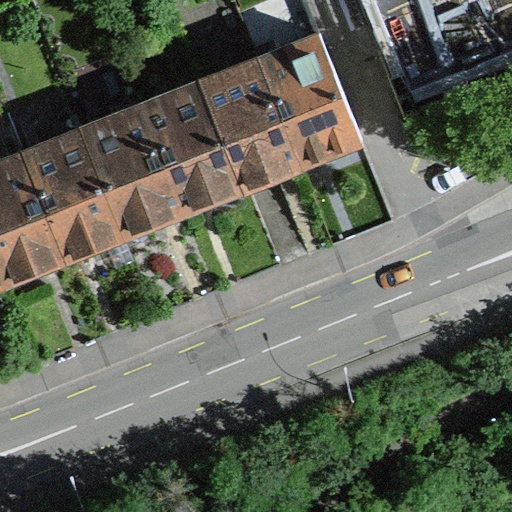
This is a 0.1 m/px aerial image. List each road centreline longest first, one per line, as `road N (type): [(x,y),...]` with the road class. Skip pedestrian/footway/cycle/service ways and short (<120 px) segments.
road 1 (secondary): [(511,254),(0,453)]
road 2 (unknown): [(433,215),(349,0)]
